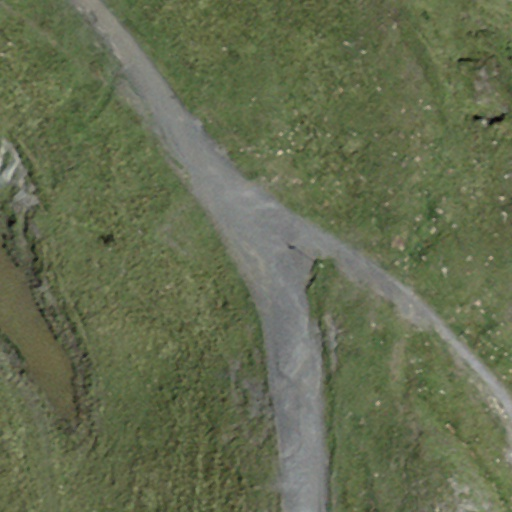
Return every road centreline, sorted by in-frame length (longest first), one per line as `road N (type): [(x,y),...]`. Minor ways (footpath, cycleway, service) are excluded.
road 1 (track): [(243,200),(293,341),(317,511)]
road 2 (track): [(93,0),(243,200)]
